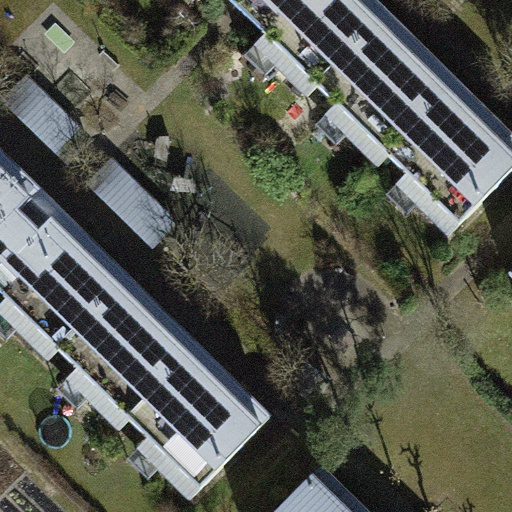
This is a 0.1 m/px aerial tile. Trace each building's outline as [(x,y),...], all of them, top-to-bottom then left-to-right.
[(215,0),(450,234),(511,171),(511,141),(370,0),(215,0)] [(8,113),(70,167),(91,143),(30,87),(8,113)] [(92,194),(154,248),(176,224),(114,168),(92,194)] [(0,296),(192,489),(247,434),(0,186),(0,296)] [(266,511),(364,511),(315,463),(266,511)]
